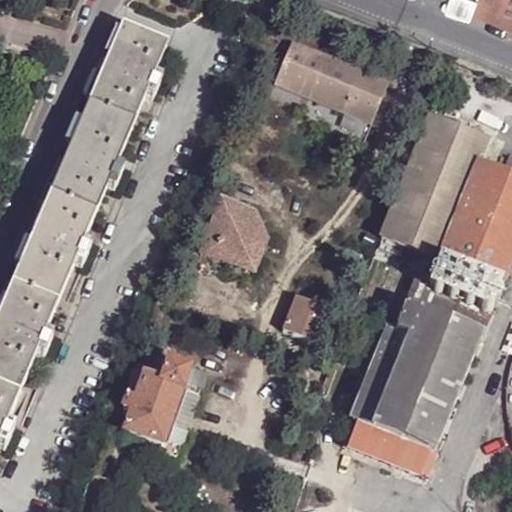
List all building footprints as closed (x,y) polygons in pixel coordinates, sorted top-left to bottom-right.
[(511,0),(453,0),(468,6),(471,2),(510,18),(511,19),(511,0)] [(123,29),(90,107),(135,126),(146,99),(156,76),(168,47),(123,29)] [(292,46),(275,87),(308,101),(371,127),(388,86),(292,46)] [(156,76),(146,99),(155,101),(165,80),(156,76)] [(308,101),(275,87),(270,99),(304,113),(301,120),(324,130),(335,134),(363,146),(371,127),(308,101)] [(90,107),(72,151),(64,172),(52,201),(96,219),(108,192),(117,168),(135,126),(90,107)] [(470,127),(431,111),(428,120),(467,136),(470,127)] [(399,260),(404,249),(426,258),(440,263),(446,248),(508,271),(511,260),(511,218),(508,216),(511,205),(511,178),(502,174),(479,166),(488,144),(467,136),(428,120),(376,250),(399,260)] [(64,172),(72,151),(62,146),(54,167),(64,172)] [(511,164),(507,162),(502,174),(511,178),(511,164)] [(117,168),(108,192),(116,195),(127,172),(117,168)] [(96,219),(52,201),(14,293),(57,310),(76,268),(85,245),(96,219)] [(221,202),(200,255),(221,247),(225,253),(232,256),(240,257),(247,254),(251,251),(254,246),(264,250),(266,243),(255,215),(221,202)] [(85,245),(76,268),(84,272),(94,249),(85,245)] [(264,250),(254,246),(251,251),(247,254),(240,257),(232,256),(225,253),(221,247),(200,255),(253,276),(264,250)] [(508,271),(446,248),(440,263),(429,292),(491,315),(495,306),(497,308),(500,302),(496,300),(508,271)] [(426,258),(405,310),(420,315),(429,292),(440,263),(426,258)] [(491,315),(429,292),(420,315),(405,310),(396,332),(396,335),(389,333),(375,365),(372,375),(343,448),(425,481),(491,315)] [(47,336),(57,310),(14,293),(0,325),(0,393),(19,401),(37,359),(47,336)] [(282,336),(317,350),(332,311),(297,297),(282,336)] [(47,336),(37,359),(46,362),(55,340),(47,336)] [(167,430),(188,372),(170,366),(171,361),(169,360),(161,384),(135,376),(121,413),(129,417),(123,435),(159,448),(161,449),(167,430)] [(372,375),(375,365),(370,364),(366,372),(372,375)] [(202,377),(188,372),(167,430),(183,436),(203,380),(202,377)] [(0,449),(9,428),(19,401),(0,393),(0,449)] [(9,428),(0,449),(0,450),(7,454),(16,432),(9,428)] [(183,436),(167,430),(161,449),(159,448),(158,453),(159,456),(172,461),(176,459),(183,436)] [(94,510),(97,511),(109,482),(92,475),(80,505),(94,510)]
